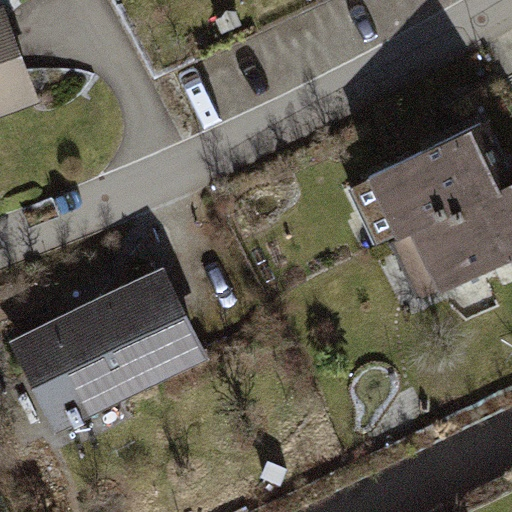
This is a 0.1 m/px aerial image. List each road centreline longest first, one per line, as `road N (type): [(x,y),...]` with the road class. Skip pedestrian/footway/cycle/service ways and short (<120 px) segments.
road 1 (residential): [(0,238),(136,188),(505,0)]
road 2 (residential): [(350,511),(511,431)]
